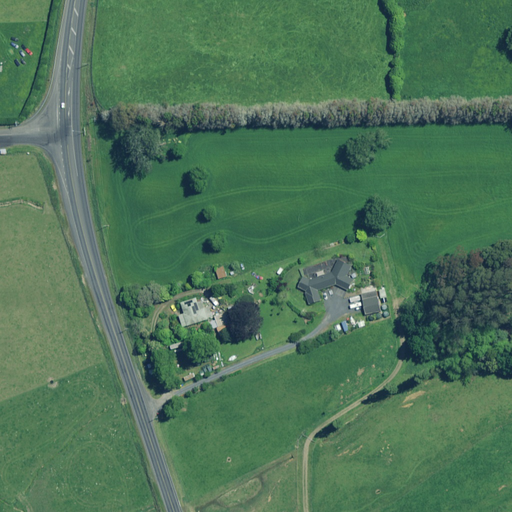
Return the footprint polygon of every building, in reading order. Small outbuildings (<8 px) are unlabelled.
[(351,267),(338,260),(331,273),(310,280),(302,277),(297,288),(305,292),(309,304),(321,301),(318,291),(335,285),(347,291),(352,280),(346,276),(351,267)] [(226,277),(223,267),(215,270),(218,279),(226,277)] [(376,290),(375,284),(367,286),(368,288),(360,289),(365,315),(380,312),(376,291),(369,292),(368,291),(376,290)] [(179,316),(183,328),(208,320),(208,318),(211,317),(208,307),(204,308),(202,301),(198,302),(196,299),(182,303),(185,314),(179,316)] [(233,323),(229,312),(214,317),(215,320),(210,322),(212,329),(233,323)]
